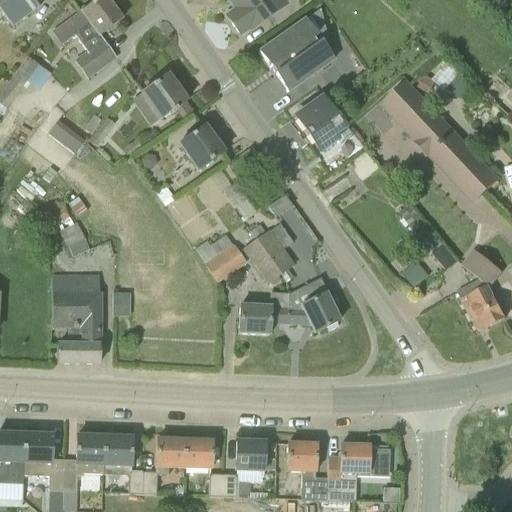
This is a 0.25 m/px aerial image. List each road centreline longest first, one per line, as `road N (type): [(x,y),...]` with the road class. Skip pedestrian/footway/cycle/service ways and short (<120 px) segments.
road 1 (residential): [(427,397),(411,348),(157,0)]
road 2 (tertiary): [(427,397),(316,402),(0,388)]
